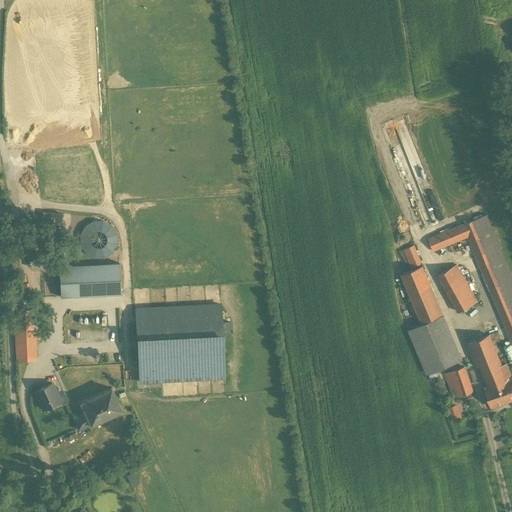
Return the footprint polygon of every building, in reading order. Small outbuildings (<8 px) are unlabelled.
[(61,225),(62,214),(41,213),(40,224),(61,225)] [(511,277),(486,214),(428,238),(432,250),(468,236),(511,343),(511,277)] [(114,231),(109,225),(102,221),(93,222),(86,225),(81,232),(80,240),(82,248),(87,254),(95,257),(103,257),(110,253),(115,247),(116,239),(114,231)] [(44,254),(38,227),(22,229),(27,257),(44,254)] [(421,264),(413,245),(403,249),(412,267),(421,264)] [(119,263),(58,266),(60,296),(120,293),(119,263)] [(476,301),(456,265),(438,275),(458,311),(476,301)] [(422,323),(442,315),(421,266),(402,274),(414,302),(410,304),(413,312),(417,311),(422,323)] [(224,377),(219,304),(135,308),(139,381),(224,377)] [(33,359),(31,311),(14,312),(17,360),(33,359)] [(442,315),(422,323),(409,329),(428,373),(460,359),(442,315)] [(480,365),(487,386),(511,377),(506,363),(501,365),(488,335),(466,343),(476,367),(480,365)] [(473,391),(464,366),(445,373),(454,398),(473,391)] [(511,377),(487,386),(484,386),(491,407),(511,399),(511,377)] [(57,380),(37,389),(46,408),(65,399),(57,380)] [(121,410),(110,387),(79,401),(84,412),(77,415),(76,413),(72,415),(78,428),(90,423),(90,424),(121,410)] [(452,421),(464,417),(460,403),(448,407),(452,421)] [(139,469),(129,473),(134,484),(144,480),(139,469)]
